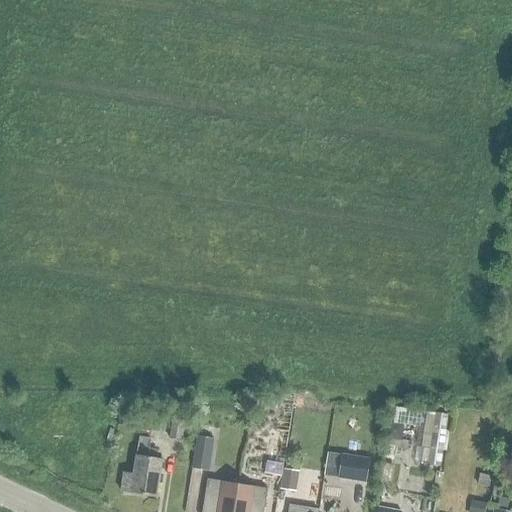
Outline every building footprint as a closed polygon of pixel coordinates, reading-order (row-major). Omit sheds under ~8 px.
[(434,413),(427,466),(439,467),(446,415),(434,413)] [(172,414),(168,438),(180,440),(184,416),(172,414)] [(401,424),(386,422),(383,438),(399,440),(401,424)] [(270,427),(263,473),(280,475),(287,430),(270,427)] [(154,497),(160,459),(154,458),(156,450),(147,448),(149,439),(138,437),(136,455),(135,455),(132,473),(122,472),(120,491),(154,497)] [(192,469),(208,471),(213,440),(197,437),(192,469)] [(341,455),(337,478),(365,483),(368,459),(341,455)] [(478,474),(476,485),(488,487),(490,476),(478,474)] [(200,511),(231,511),(236,484),(206,479),(200,511)] [(231,511),(262,511),(267,489),(236,484),(231,511)] [(305,486),(301,511),(304,511),(311,511),(315,487),(305,486)] [(483,511),(485,503),(473,501),(470,511),(483,511)]
